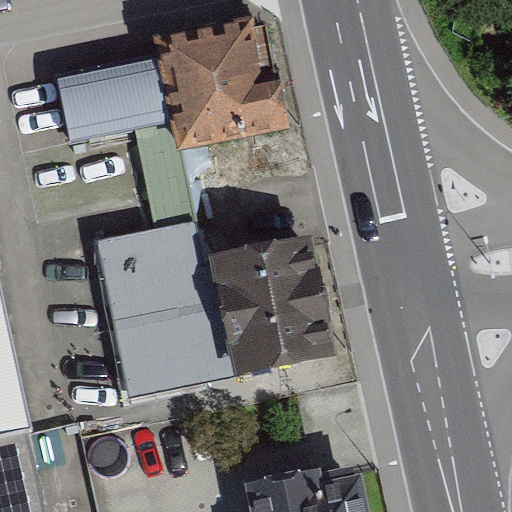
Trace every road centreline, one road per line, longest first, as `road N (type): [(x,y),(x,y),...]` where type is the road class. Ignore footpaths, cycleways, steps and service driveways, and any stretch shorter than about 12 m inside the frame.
road 1 (primary): [(347,0),(402,269)]
road 2 (primary): [(402,269),(458,511)]
